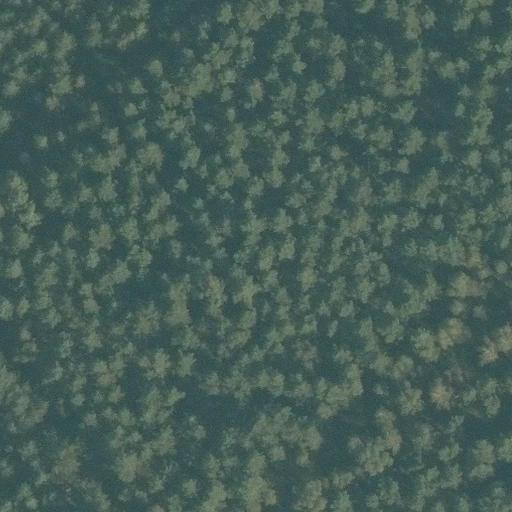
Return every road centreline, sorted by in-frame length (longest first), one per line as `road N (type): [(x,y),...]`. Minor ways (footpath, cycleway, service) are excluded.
road 1 (track): [(511,302),(263,511)]
road 2 (track): [(0,162),(194,0)]
road 3 (track): [(121,511),(0,367)]
